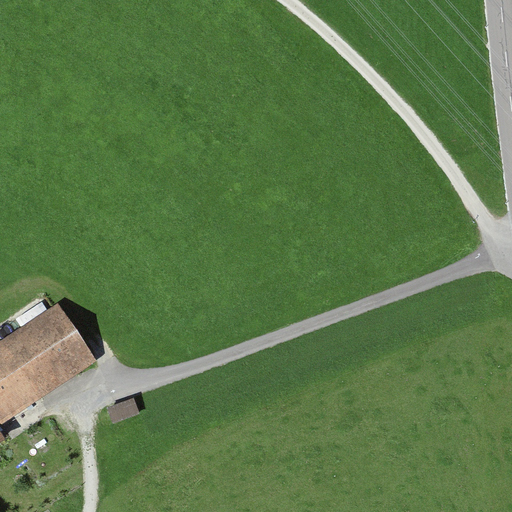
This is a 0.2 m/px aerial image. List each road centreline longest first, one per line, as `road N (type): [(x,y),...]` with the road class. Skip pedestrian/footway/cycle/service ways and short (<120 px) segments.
road 1 (track): [(511,253),(91,400),(88,511)]
road 2 (track): [(287,0),(380,79),(492,230),(511,240)]
